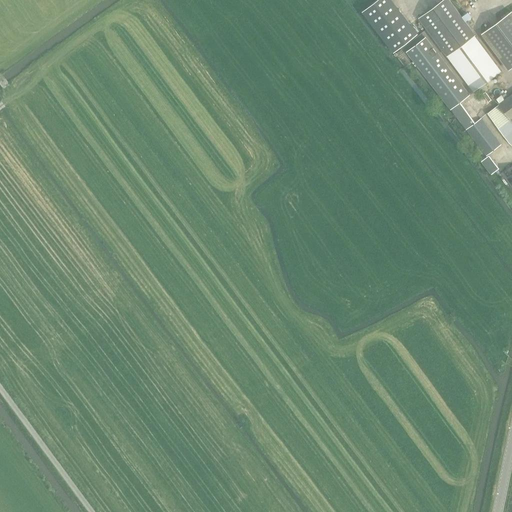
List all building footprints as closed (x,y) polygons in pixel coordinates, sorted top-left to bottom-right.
[(376,0),(363,9),(394,51),(419,33),(395,0),(376,0)] [(449,0),(442,0),(420,18),(448,55),(474,91),(500,72),(474,36),(475,35),(449,0)] [(511,10),(482,33),(508,70),(511,67),(511,10)] [(407,51),(451,108),(467,129),(486,155),(501,144),(481,118),(475,123),(459,102),(469,95),(425,38),(407,51)] [(511,94),(499,104),(511,119),(511,117),(511,94)] [(511,121),(499,104),(487,113),(509,143),(511,145),(511,121)] [(481,161),(491,174),(499,168),(489,155),(481,161)]
